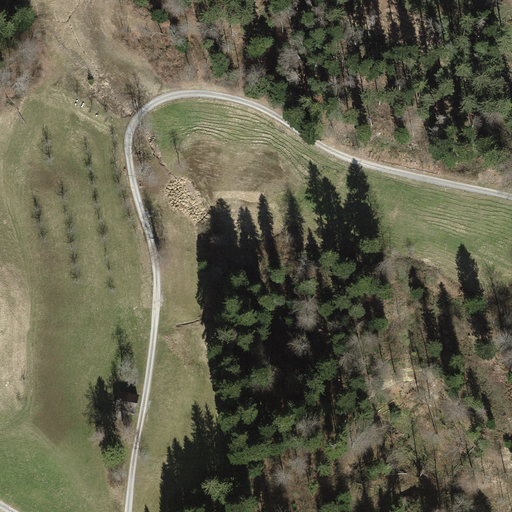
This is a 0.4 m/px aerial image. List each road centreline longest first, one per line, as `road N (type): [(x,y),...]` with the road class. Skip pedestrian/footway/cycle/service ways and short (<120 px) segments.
road 1 (track): [(126,511),(155,309),(155,266),(127,164),(127,132),(148,105),(175,95),(244,101),(340,157),(511,199)]
road 2 (track): [(0,427),(21,417),(31,388),(35,287),(20,194),(42,94),(127,132)]
